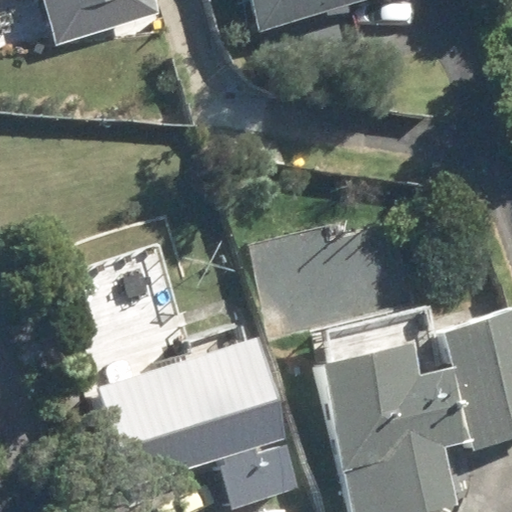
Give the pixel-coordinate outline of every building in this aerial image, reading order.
[(39,0),(54,48),(158,16),(153,0),(39,0)] [(245,0),(256,35),(369,0),(245,0)] [(511,443),(511,315),(439,336),(473,455),(511,443)] [(90,393),(118,490),(283,443),(255,345),(90,393)] [(408,350),(318,369),(348,511),(406,511),(451,503),(439,447),(463,443),(448,373),(414,380),(408,350)] [(227,511),(294,492),(282,450),(215,470),(227,511)]
